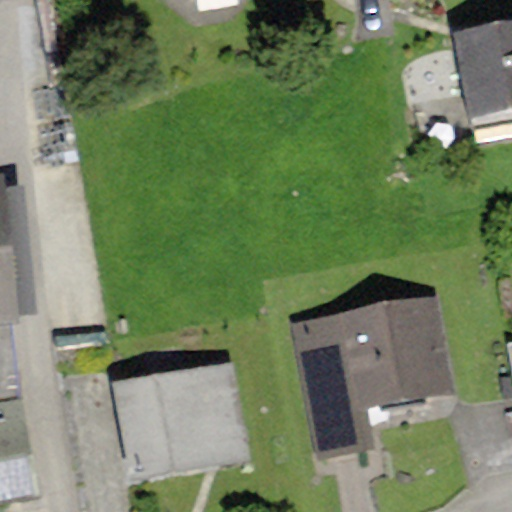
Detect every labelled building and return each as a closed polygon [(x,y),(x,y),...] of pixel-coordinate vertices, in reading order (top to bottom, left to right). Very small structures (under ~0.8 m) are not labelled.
[(511,114),(511,27),(452,39),(469,123),(511,114)] [(0,331),(16,330),(0,186),(0,185),(0,331)] [(432,307),(297,328),(318,464),(377,455),(370,412),(447,400),(432,307)] [(0,411),(19,408),(16,330),(0,331),(0,411)] [(226,371),(112,392),(130,490),(244,469),(226,371)] [(0,511),(12,511),(35,508),(19,408),(0,411),(0,511)]
